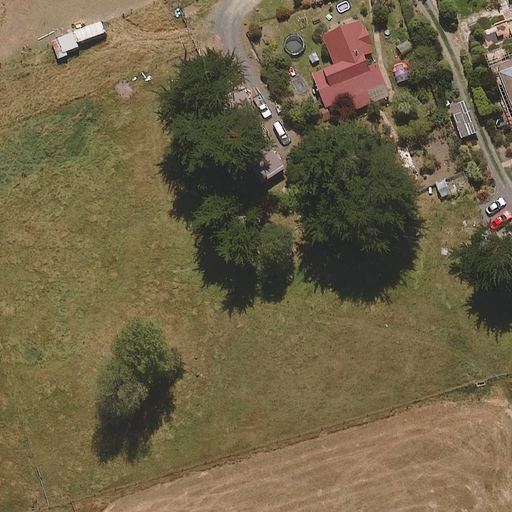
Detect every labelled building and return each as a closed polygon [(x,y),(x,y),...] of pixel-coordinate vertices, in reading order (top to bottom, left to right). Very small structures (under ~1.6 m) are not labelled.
[(365,57),(375,53),(363,22),(324,37),(335,67),(312,76),(325,110),(350,100),(354,111),(390,97),(377,64),(369,68),(365,57)] [(52,43),(59,61),(68,57),(66,53),(78,48),(77,44),(105,33),(101,23),(52,43)] [(511,107),(511,64),(498,70),(511,107)] [(261,181),(285,169),(249,98),(225,110),(261,181)] [(462,140),(478,133),(466,103),(449,109),(462,140)]
